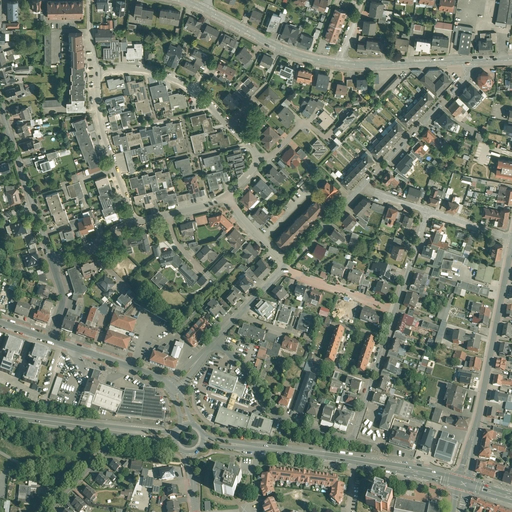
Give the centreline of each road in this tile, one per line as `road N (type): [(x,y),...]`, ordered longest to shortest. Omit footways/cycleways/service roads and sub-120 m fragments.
road 1 (residential): [(213,342),(245,368),(271,411),(347,439),(393,310)]
road 2 (secondary): [(202,441),(462,483)]
road 3 (tertiary): [(511,241),(462,483)]
road 4 (secondary): [(0,416),(174,435)]
road 5 (residential): [(474,61),(360,186)]
road 6 (residential): [(0,105),(52,264)]
road 7 (residential): [(95,70),(102,134),(131,224)]
road 8 (residential): [(228,123),(171,78),(95,70)]
road 9 (residential): [(338,62),(282,48),(204,8)]
road 10 (residential): [(474,61),(338,62)]
road 11 (residential): [(51,339),(171,388)]
